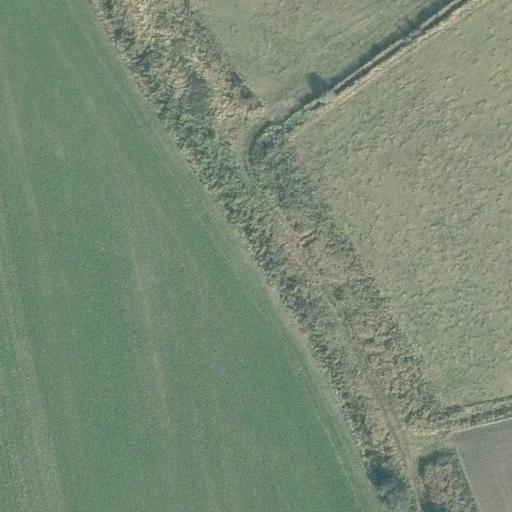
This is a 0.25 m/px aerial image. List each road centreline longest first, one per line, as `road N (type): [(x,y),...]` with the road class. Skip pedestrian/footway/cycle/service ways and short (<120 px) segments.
road 1 (track): [(150,0),(403,438),(429,511)]
road 2 (track): [(281,103),(429,0)]
